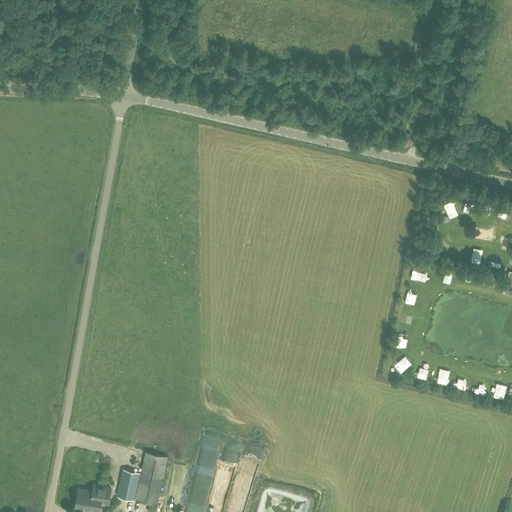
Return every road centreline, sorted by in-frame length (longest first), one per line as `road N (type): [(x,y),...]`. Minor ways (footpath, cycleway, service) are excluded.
road 1 (unclassified): [(49,511),(124,95)]
road 2 (unclassified): [(511,184),(124,95)]
road 3 (unclassified): [(124,95),(0,88)]
